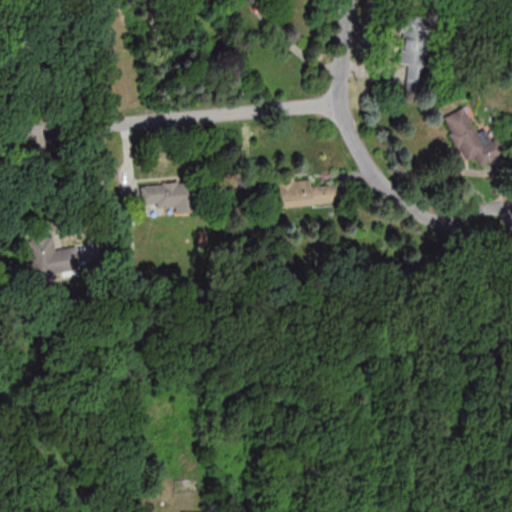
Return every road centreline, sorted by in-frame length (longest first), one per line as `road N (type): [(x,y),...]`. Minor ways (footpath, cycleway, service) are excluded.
road 1 (residential): [(341,102),(55,131),(18,148)]
road 2 (residential): [(415,214),(365,162),(341,107),(349,0)]
